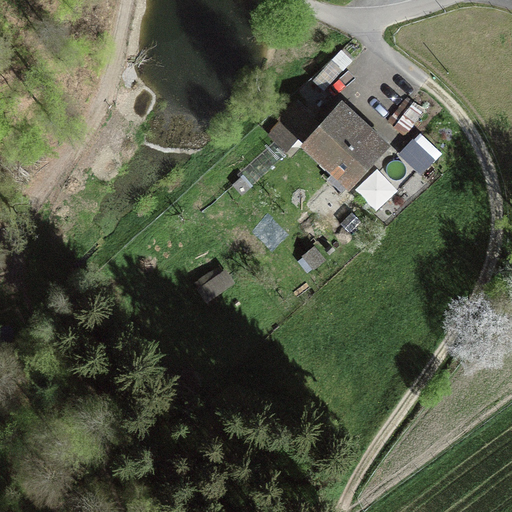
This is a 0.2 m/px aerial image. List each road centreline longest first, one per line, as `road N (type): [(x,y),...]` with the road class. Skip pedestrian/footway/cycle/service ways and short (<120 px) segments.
road 1 (track): [(441,92),(476,133),(498,185),(481,302),(377,444),(341,511)]
road 2 (residential): [(441,92),(338,17)]
